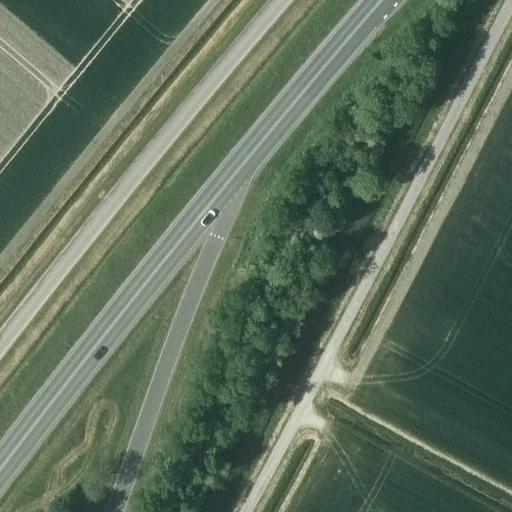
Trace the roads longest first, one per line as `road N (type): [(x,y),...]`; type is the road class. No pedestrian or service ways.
road 1 (unclassified): [(246,511),(511,5)]
road 2 (unclassified): [(0,340),(101,207),(280,0)]
road 3 (trunk): [(0,470),(229,183)]
road 4 (trunk): [(229,183),(380,0)]
